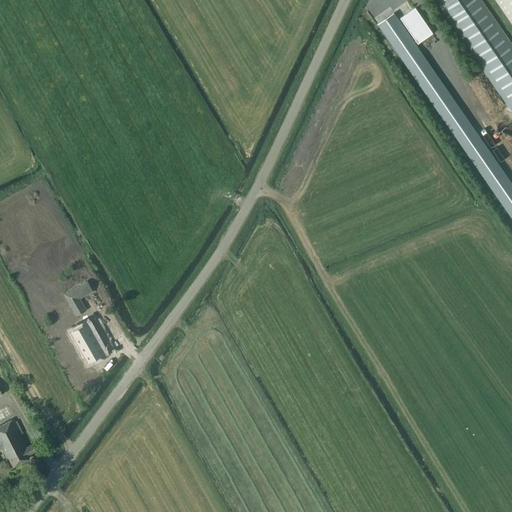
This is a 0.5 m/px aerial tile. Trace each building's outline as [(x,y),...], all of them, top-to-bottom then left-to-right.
[(436,0),(464,40),(511,109),(511,46),(480,0),(436,0)] [(511,0),(494,0),(511,26),(511,0)] [(418,44),(433,34),(415,8),(400,18),(418,44)] [(511,185),(393,13),(378,23),(511,216),(511,185)] [(68,293),(64,295),(77,316),(87,310),(81,299),(93,292),(85,280),(67,291),(68,293)] [(89,361),(104,352),(89,327),(74,337),(89,361)] [(0,450),(4,458),(7,457),(12,467),(28,458),(26,454),(34,450),(31,444),(26,446),(12,419),(0,425),(0,450)]
